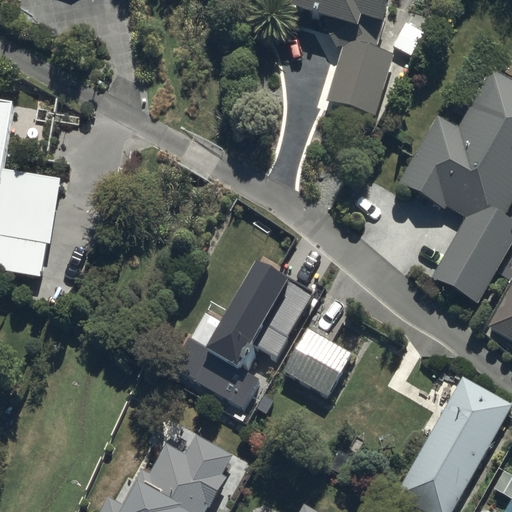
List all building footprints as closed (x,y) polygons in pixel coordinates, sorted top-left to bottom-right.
[(297,0),(294,12),(360,31),(363,23),(379,28),(387,0),(297,0)] [(407,26),(394,48),(412,58),(425,35),(407,26)] [(393,61),(351,49),(336,101),(378,113),(393,61)] [(511,80),(497,72),(462,134),(443,124),(410,182),(474,217),(439,280),(477,301),(510,242),(495,233),(511,202),(511,80)] [(13,106),(0,103),(0,240),(4,242),(0,265),(0,273),(42,281),(59,186),(0,176),(9,127),(13,106)] [(314,293),(255,260),(205,349),(188,339),(170,371),(245,413),(263,382),(246,373),(258,352),(275,362),(314,293)] [(511,301),(496,331),(511,339),(511,301)] [(352,354),(307,329),(282,374),(327,399),(352,354)] [(447,511),(510,407),(466,381),(397,496),(424,511),(447,511)] [(202,511),(220,482),(212,477),(223,457),(193,441),(181,462),(168,454),(151,485),(136,477),(118,509),(110,505),(106,511),(202,511)] [(511,478),(504,474),(493,491),(511,503),(511,502),(511,478)]
